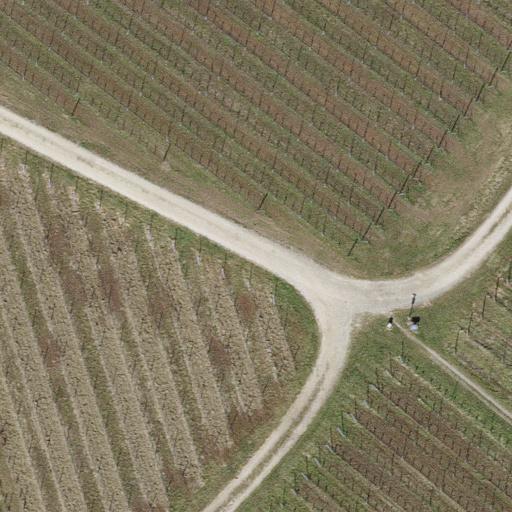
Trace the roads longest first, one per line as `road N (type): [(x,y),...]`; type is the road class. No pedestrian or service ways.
road 1 (track): [(0,117),(341,290),(398,293),(451,275),(511,205)]
road 2 (track): [(223,511),(314,400),(338,349),(341,290)]
